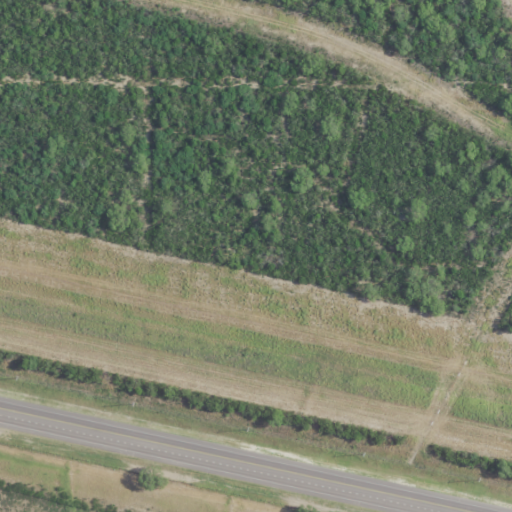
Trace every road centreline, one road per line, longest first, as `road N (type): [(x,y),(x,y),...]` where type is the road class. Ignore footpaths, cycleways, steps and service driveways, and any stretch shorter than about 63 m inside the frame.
road 1 (primary): [(0,410),(461,511)]
road 2 (track): [(179,0),(283,31),(499,155)]
road 3 (track): [(511,184),(499,155),(511,50)]
